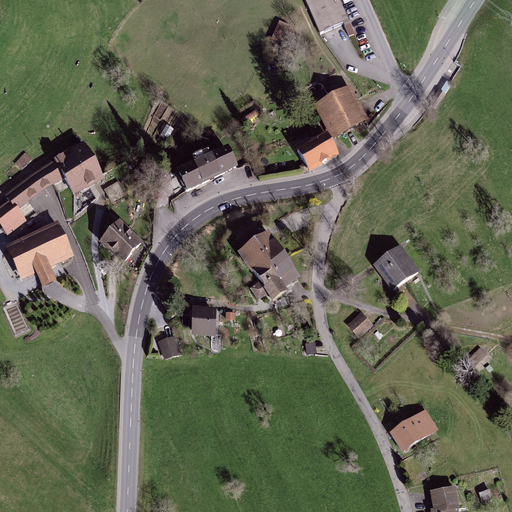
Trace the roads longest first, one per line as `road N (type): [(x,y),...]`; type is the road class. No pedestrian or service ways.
road 1 (tertiary): [(126,511),(133,355),(158,259),(207,209),(342,173)]
road 2 (unclassified): [(342,173),(321,244),(319,311),(373,419),(406,511)]
road 3 (track): [(318,293),(511,341)]
road 4 (track): [(133,355),(92,299),(56,209)]
road 5 (tertiary): [(409,101),(475,0)]
